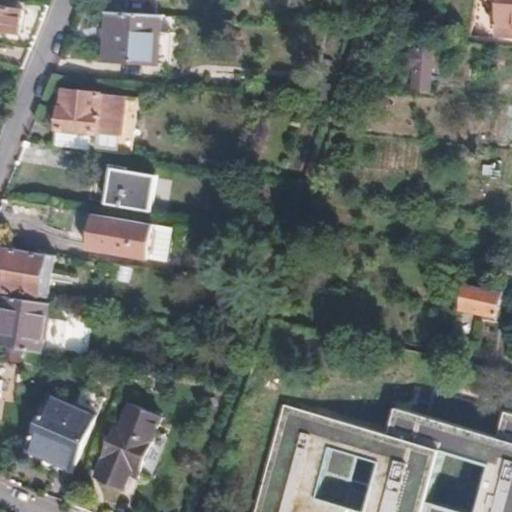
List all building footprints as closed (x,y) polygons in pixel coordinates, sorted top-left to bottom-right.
[(511,0),(493,0),(492,35),(511,36),(511,0)] [(0,31),(18,35),(23,10),(0,7),(0,31)] [(161,16),(107,12),(103,56),(103,61),(151,64),(152,61),(155,34),(159,34),(161,16)] [(433,51),(418,50),(415,89),(429,91),(433,51)] [(59,110),(54,147),(94,153),(96,136),(120,139),(125,98),(63,92),(61,110),(59,110)] [(147,210),(153,173),(111,166),(105,203),(147,210)] [(174,226),(92,213),(86,247),(169,261),(174,226)] [(54,256),(2,248),(0,260),(0,290),(48,299),(54,256)] [(464,284),(448,281),(445,297),(461,300),(464,284)] [(498,317),(501,300),(503,292),(464,284),(461,300),(460,309),(498,317)] [(501,300),(511,301),(511,293),(503,292),(501,300)] [(47,304),(4,297),(0,322),(0,346),(39,354),(47,304)] [(115,375),(104,370),(100,380),(111,384),(115,375)] [(99,396),(77,388),(71,403),(48,396),(26,453),(71,468),(99,396)] [(511,511),(511,410),(504,409),(495,435),(393,406),(385,433),(281,403),(265,460),(293,467),(285,490),(259,483),(250,511),(511,511)] [(164,419),(133,404),(121,430),(115,428),(94,477),(122,490),(129,476),(138,479),(140,475),(148,479),(167,439),(157,434),(164,419)]
